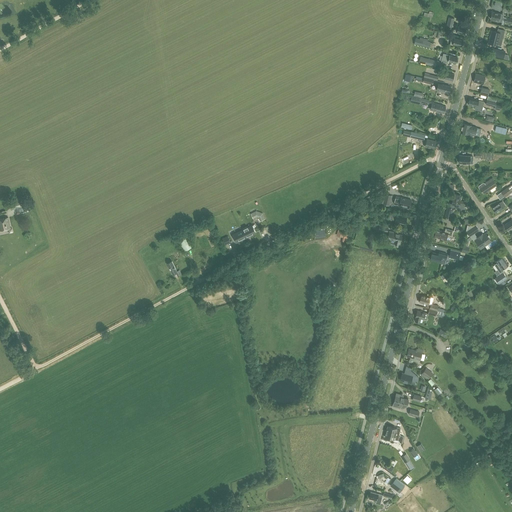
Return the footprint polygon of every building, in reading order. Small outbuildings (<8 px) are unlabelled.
[(502,22),(504,15),(501,14),(493,12),(491,18),(494,19),(494,20),(499,21),(502,22)] [(456,25),(455,29),(453,29),(453,32),(457,33),(457,32),(458,33),(460,33),(464,34),(466,28),(456,25)] [(490,38),(489,43),(497,45),(499,37),(503,38),(505,31),(498,29),(497,32),(492,30),(490,36),(490,38)] [(453,45),(453,44),(460,46),(462,40),(454,38),(452,37),(450,44),(453,45)] [(429,47),(430,42),(416,38),(414,43),(428,47),(429,47)] [(456,63),(457,57),(450,55),(447,54),(445,61),(448,62),(448,61),(456,63)] [(435,66),(436,61),(421,57),(419,62),(435,66)] [(485,62),(483,61),(479,60),(477,68),(487,71),(489,65),(493,66),(494,62),(486,60),(485,62)] [(452,80),(454,74),(444,71),(442,77),(452,80)] [(483,84),(485,76),(476,74),(474,81),(483,84)] [(434,80),(431,80),(416,76),(415,80),(423,81),(423,82),(433,84),(434,80)] [(448,92),(450,86),(442,84),(439,83),(438,89),(441,90),(440,91),(441,91),(441,92),(441,93),(442,93),(442,94),(443,94),(443,93),(444,93),(444,92),(445,92),(445,91),(448,92)] [(490,89),(482,87),(480,94),(488,96),(490,89)] [(420,102),(421,102),(429,104),(428,104),(429,100),(411,95),(410,102),(420,104),(420,102)] [(482,111),(484,102),(479,100),(470,98),(469,104),(476,106),(475,109),(482,111)] [(497,102),(493,101),(487,99),(486,104),(494,106),(494,108),(500,110),(502,105),(496,103),(497,102)] [(430,108),(430,109),(437,111),(437,112),(440,113),(440,112),(444,113),(445,106),(434,103),(434,101),(429,100),(428,104),(429,104),(430,104),(430,108)] [(463,123),(461,132),(468,134),(468,133),(475,135),(477,128),(470,126),(471,125),(463,123)] [(411,132),(410,136),(410,137),(424,140),(425,135),(411,132)] [(434,149),(436,141),(427,139),(425,146),(434,149)] [(459,155),(459,163),(470,163),(470,156),(459,155)] [(480,189),(483,194),(488,191),(497,185),(492,178),(485,183),(483,182),(479,185),(478,187),(480,189)] [(511,184),(511,185),(508,187),(501,191),(505,197),(506,198),(511,194),(511,184)] [(464,201),(461,200),(461,197),(460,197),(460,194),(454,193),(451,208),(453,208),(455,207),(459,208),(459,206),(463,207),(463,205),(464,205),(464,201)] [(392,195),(386,194),(385,194),(383,204),(390,205),(392,195)] [(409,207),(411,200),(401,197),(396,196),(394,203),(399,205),(409,207)] [(502,201),(499,203),(493,207),(496,212),(502,208),(501,206),(504,204),(502,201)] [(453,221),(454,216),(451,215),(453,208),(451,208),(447,207),(445,217),(448,218),(447,220),(453,221)] [(359,218),(371,221),(373,215),(360,212),(359,218)] [(392,219),(391,220),(392,220),(395,221),(395,223),(404,226),(404,223),(405,223),(407,217),(397,214),(393,213),(392,219)] [(0,230),(10,229),(8,218),(0,219),(0,230)] [(275,234),(268,223),(260,229),(267,239),(275,234)] [(347,224),(344,231),(338,229),(336,235),(343,237),(342,241),(347,242),(352,225),(347,224)] [(236,240),(237,242),(245,239),(245,237),(255,232),(252,225),(248,227),(243,229),(244,229),(241,230),(241,231),(233,235),(235,240),(236,240)] [(467,232),(470,236),(479,230),(476,226),(467,232)] [(445,228),(445,232),(436,230),(434,237),(443,239),(446,240),(446,239),(450,240),(451,237),(452,237),(453,230),(445,228)] [(400,241),(401,234),(398,234),(398,233),(389,231),(388,238),(395,240),(394,243),(399,244),(399,241),(400,241)] [(483,235),(482,234),(477,237),(478,238),(475,240),(481,248),(491,241),(490,239),(490,238),(488,235),(487,236),(486,233),(483,235)] [(184,251),(193,247),(187,236),(179,240),(184,251)] [(460,253),(451,250),(449,257),(458,259),(460,253)] [(430,259),(440,262),(441,258),(446,259),(447,254),(439,252),(438,254),(432,252),(431,255),(430,255),(430,258),(430,259)] [(503,269),(509,265),(503,256),(496,261),(497,263),(494,264),(498,269),(500,273),(496,275),(497,276),(495,278),(499,284),(501,286),(506,283),(504,280),(507,278),(503,272),(502,271),(504,271),(503,269)] [(172,261),(167,263),(173,274),(176,272),(178,276),(182,274),(179,270),(177,271),(172,261)] [(429,309),(437,311),(439,306),(431,304),(430,305),(429,304),(431,297),(428,296),(427,297),(421,296),(420,302),(427,304),(426,307),(429,309)] [(416,317),(415,321),(420,322),(421,318),(424,319),(426,313),(418,311),(416,317)] [(421,360),(423,350),(418,348),(417,351),(409,349),(407,356),(421,360)] [(509,360),(503,351),(500,353),(506,362),(509,360)] [(421,373),(429,378),(433,373),(425,368),(421,373)] [(409,375),(402,373),(400,380),(404,381),(403,382),(407,383),(408,382),(411,383),(411,380),(417,381),(419,377),(410,370),(409,375)] [(411,399),(413,400),(419,402),(421,396),(413,393),(411,399)] [(395,400),(407,403),(408,399),(403,398),(404,396),(396,394),(395,400)] [(419,412),(411,409),(409,409),(408,414),(417,417),(419,412)] [(386,431),(399,434),(400,428),(397,427),(397,428),(388,426),(386,431)] [(399,434),(386,431),(385,436),(390,438),(390,439),(393,439),(393,438),(398,440),(399,435),(399,434)] [(416,446),(420,452),(425,449),(420,443),(416,446)] [(381,452),(379,460),(391,463),(393,455),(381,452)] [(401,457),(405,462),(409,469),(413,467),(409,460),(410,459),(406,453),(401,457)] [(403,485),(395,479),(391,485),(399,491),(403,485)] [(380,501),(381,495),(378,494),(371,492),(369,498),(377,500),(380,501)]
